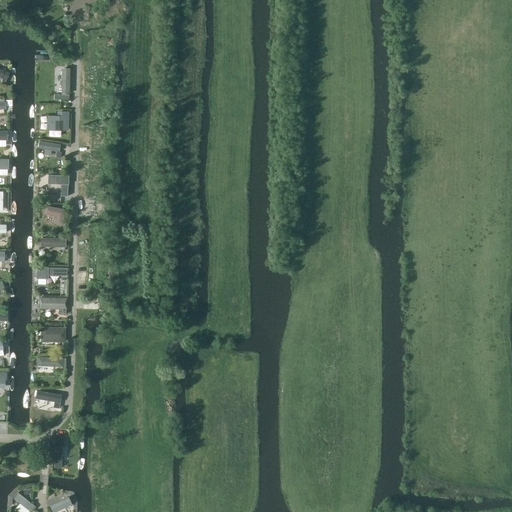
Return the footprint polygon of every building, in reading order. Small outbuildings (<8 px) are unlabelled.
[(0,77),(7,80),(9,76),(9,72),(0,68),(0,77)] [(69,94),(70,69),(62,68),(62,94),(69,94)] [(47,120),(47,130),(65,130),(68,130),(69,111),(62,111),(62,116),(57,116),(47,116),(47,120)] [(8,162),(8,159),(0,158),(0,169),(8,169),(8,167),(8,162)] [(48,175),(48,184),(61,184),(60,196),(67,196),(68,184),(69,175),(48,175)] [(63,226),(66,210),(46,207),(44,216),(55,218),(54,225),(63,226)] [(66,248),(66,239),(41,239),(41,248),(66,248)] [(49,268),(38,267),(38,279),(49,279),(49,276),(68,276),(68,269),(49,268)] [(67,307),(67,295),(39,295),(39,307),(59,307),(59,312),(66,312),(66,307),(67,307)] [(0,312),(0,320),(8,321),(8,313),(0,312)] [(65,340),(65,325),(41,325),(41,340),(65,340)] [(66,367),(66,357),(62,357),(62,356),(37,355),(37,364),(62,365),(62,366),(66,367)] [(59,407),(61,394),(36,390),(35,398),(54,401),(53,406),(59,407)] [(65,446),(65,437),(55,437),(55,445),(65,446)] [(17,492),(13,498),(30,511),(31,511),(36,507),(17,492)] [(70,498),(69,497),(50,506),(52,511),(54,511),(72,503),(75,502),(72,497),(70,498)]
